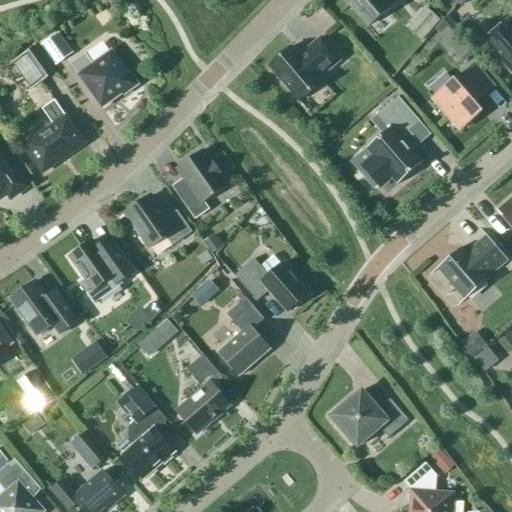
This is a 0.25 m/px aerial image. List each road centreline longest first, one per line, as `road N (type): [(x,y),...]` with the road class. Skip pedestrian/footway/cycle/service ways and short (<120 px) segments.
road 1 (residential): [(285,0),(104,190),(0,268)]
road 2 (residential): [(281,422),(372,268),(511,142)]
road 3 (residential): [(183,511),(281,422)]
